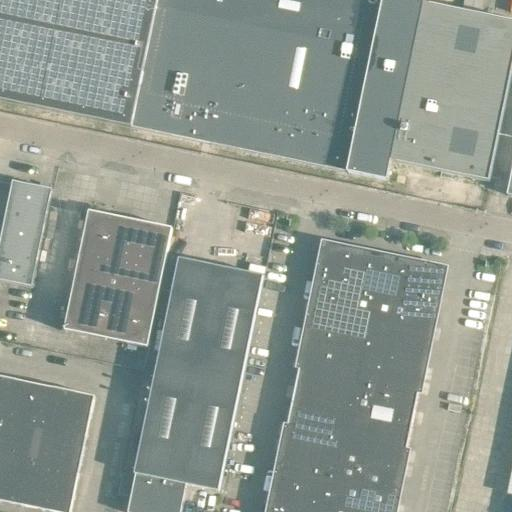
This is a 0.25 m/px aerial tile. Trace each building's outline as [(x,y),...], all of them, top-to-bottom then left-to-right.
[(158,0),(132,128),(387,181),(391,162),(489,182),(511,72),(511,22),(424,4),(424,0),(158,0)] [(0,281),(32,288),(35,277),(49,209),(50,203),(53,190),(14,182),(0,247),(0,281)] [(110,211),(92,208),(91,211),(84,210),(83,211),(89,212),(65,329),(59,328),(59,330),(148,348),(172,228),(147,223),(124,218),(109,215),(110,211)] [(66,213),(49,209),(35,277),(52,281),(66,213)] [(321,261),(313,300),(353,308),(365,253),(341,248),(334,248),(328,250),(324,255),(321,261)] [(353,308),(373,313),(393,317),(405,261),(365,253),(353,308)] [(134,474),(136,474),(128,511),(181,511),(187,485),(203,488),(219,492),(264,276),(202,263),(179,258),(134,474)] [(393,317),(433,325),(441,286),(441,279),(439,273),(434,269),(428,266),(405,261),(393,317)] [(163,287),(156,316),(166,318),(172,290),(163,287)] [(313,300),(308,328),(368,340),(373,313),(353,308),(313,300)] [(373,313),(368,340),(427,352),(433,325),(393,317),(373,313)] [(308,328),(302,355),(362,368),(368,340),(308,328)] [(368,340),(362,368),(422,380),(427,352),(368,340)] [(302,355),(296,383),(356,395),(362,368),(302,355)] [(362,368),(356,395),(416,407),(422,380),(362,368)] [(0,408),(0,417),(27,424),(56,430),(65,390),(54,388),(17,381),(17,380),(6,378),(0,408)] [(296,383),(291,410),(350,423),(356,395),(296,383)] [(55,438),(86,444),(87,438),(95,397),(76,393),(76,392),(65,390),(56,430),(55,438)] [(356,395),(350,423),(410,435),(416,407),(356,395)] [(291,410),(285,438),(345,450),(350,423),(291,410)] [(0,459),(19,464),(27,424),(0,417),(0,459)] [(350,423),(345,450),(404,463),(410,435),(350,423)] [(19,464),(49,470),(79,476),(79,474),(80,475),(86,444),(55,438),(56,430),(27,424),(19,464)] [(285,438),(279,465),(339,478),(345,450),(285,438)] [(345,450),(339,478),(399,490),(404,463),(345,450)] [(0,501),(11,504),(19,464),(0,459),(0,501)] [(22,506),(41,510),(49,470),(19,464),(11,504),(22,506)] [(279,465),(274,493),(314,501),(333,505),(339,478),(279,465)] [(49,470),(41,510),(42,510),(49,511),(71,511),(79,476),(49,470)] [(333,505),(353,509),(365,511),(394,511),(399,490),(339,478),(333,505)] [(311,511),(314,501),(274,493),(269,511),(311,511)] [(311,511),(352,511),(353,509),(333,505),(314,501),(311,511)]
